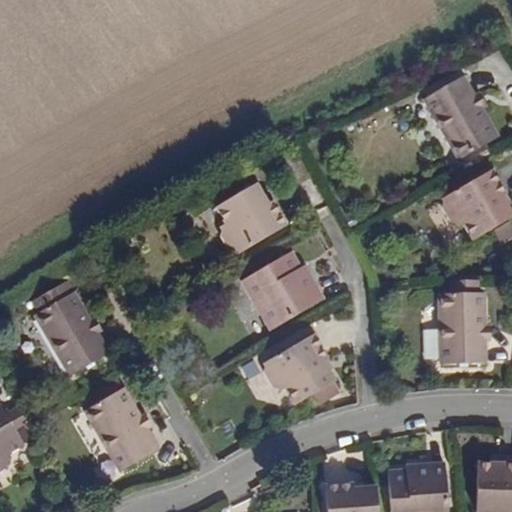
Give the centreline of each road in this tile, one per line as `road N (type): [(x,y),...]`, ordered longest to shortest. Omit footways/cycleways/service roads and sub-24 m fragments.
road 1 (residential): [(377,416),(366,281),(331,225)]
road 2 (residential): [(377,416),(219,481)]
road 3 (residential): [(511,404),(377,416)]
road 4 (residential): [(219,481),(154,367)]
